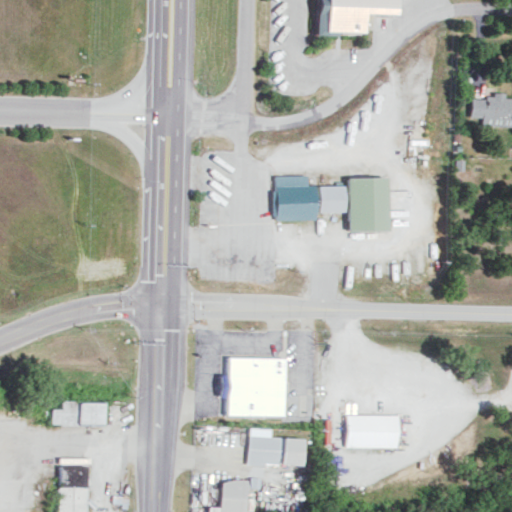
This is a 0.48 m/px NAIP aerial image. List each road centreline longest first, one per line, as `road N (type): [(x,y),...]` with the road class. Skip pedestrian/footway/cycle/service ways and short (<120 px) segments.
road 1 (primary): [(153,511),(166,117)]
road 2 (residential): [(166,117),(285,124),(327,114),(435,16),(460,7),(511,11)]
road 3 (tertiary): [(160,310),(511,314)]
road 4 (residential): [(166,117),(0,111)]
road 5 (tertiary): [(0,338),(48,317),(160,310)]
road 6 (residential): [(239,124),(244,0)]
